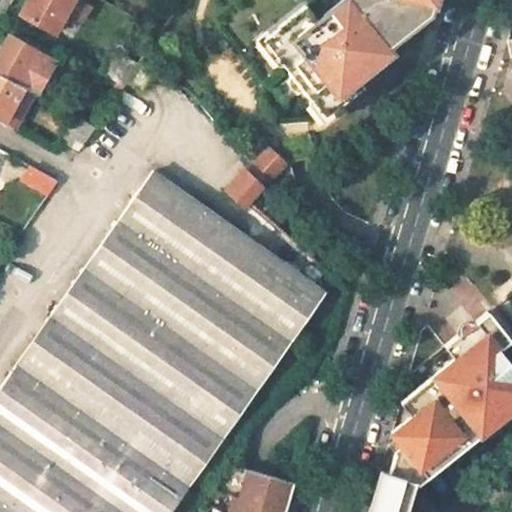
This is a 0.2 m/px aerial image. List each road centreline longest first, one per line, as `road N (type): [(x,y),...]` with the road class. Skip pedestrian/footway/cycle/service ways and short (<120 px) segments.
road 1 (residential): [(479,0),(326,511)]
road 2 (unknown): [(0,128),(115,207),(140,162),(161,150),(181,149),(231,175)]
